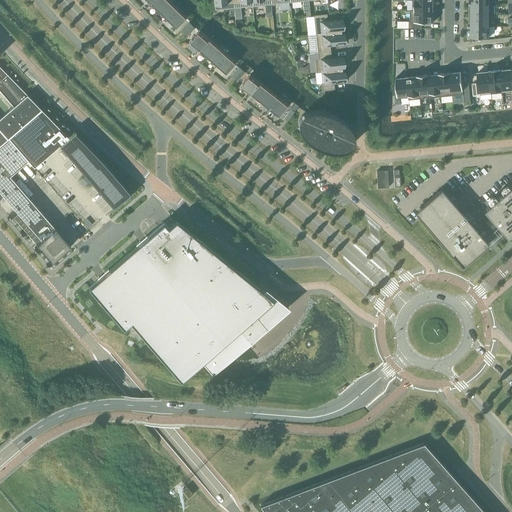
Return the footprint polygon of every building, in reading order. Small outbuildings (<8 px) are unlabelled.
[(169,0),(168,0),(152,0),(149,3),(158,12),(169,0)] [(158,12),(167,20),(178,9),(169,0),(158,12)] [(213,0),(215,10),(234,8),(233,0),(213,0)] [(233,0),(234,8),(253,6),(251,0),(233,0)] [(413,11),(433,11),(433,0),(412,0),(413,10),(413,11)] [(471,5),(471,15),(489,15),(489,5),(471,4),(471,5)] [(187,17),(178,9),(167,20),(175,29),(187,17)] [(409,28),(422,28),(422,22),(434,22),(434,21),(433,21),(433,11),(413,11),(413,10),(410,10),(410,21),(409,21),(409,28)] [(342,19),(327,21),(327,14),(314,15),(316,34),(343,32),(343,30),(342,20),(342,19)] [(471,15),(471,25),(471,26),(489,26),(489,15),(471,15)] [(489,37),(489,26),(471,26),(471,25),(468,25),(468,37),(475,37),(475,38),(477,38),(477,37),(480,37),(480,38),(482,38),(482,37),(489,37)] [(198,50),(209,38),(199,30),(189,42),(198,50)] [(316,34),(318,53),(331,52),(330,46),(345,44),(344,43),(344,44),(343,34),(343,33),(344,33),(343,33),(343,32),(316,34)] [(218,46),(209,38),(198,50),(207,58),(218,46)] [(227,54),(218,46),(207,58),(216,66),(227,54)] [(317,73),(322,72),(343,69),(344,69),(344,68),(344,67),(342,57),(343,57),(331,58),(331,52),(318,53),(318,59),(315,60),(317,73)] [(216,66),(225,74),(236,62),(227,54),(216,66)] [(0,91),(13,107),(0,118),(0,129),(7,139),(8,138),(41,110),(41,109),(0,66),(0,91)] [(322,72),(323,83),(321,84),(322,91),(335,90),(334,83),(346,82),(346,81),(345,82),(345,81),(344,71),(344,69),(343,69),(322,72)] [(500,70),(502,93),(511,91),(511,77),(511,69),(500,70)] [(500,70),(489,71),(491,94),(502,93),(500,70)] [(450,73),(452,95),(463,94),(464,94),(463,91),(463,87),(462,83),(461,71),(461,72),(450,73)] [(489,71),(478,72),(480,95),(491,94),(489,71)] [(442,97),(452,95),(450,73),(450,72),(439,73),(439,74),(442,97)] [(250,74),(240,86),(249,94),(259,81),(250,74)] [(417,76),(418,76),(420,99),(431,98),(429,75),(429,74),(417,76)] [(429,75),(431,98),(442,97),(439,74),(429,75)] [(417,76),(407,77),(409,97),(409,98),(409,100),(420,99),(418,76),(417,76)] [(401,98),(409,98),(409,97),(407,77),(396,78),(397,89),(395,89),(396,104),(401,103),(401,98)] [(259,81),(249,94),(259,102),(269,89),(259,81)] [(278,97),(269,89),(259,102),(268,109),(278,97)] [(278,97),(268,109),(278,117),(288,104),(278,97)] [(35,168),(60,147),(114,210),(131,195),(102,161),(73,134),(68,138),(41,110),(8,138),(28,160),(35,168)] [(353,141),(354,140),(354,139),(354,137),(354,136),(354,135),(353,134),(353,132),(352,132),(352,130),(351,129),(350,128),(350,127),(349,126),(348,126),(348,125),(347,124),(346,124),(346,123),(344,121),(343,121),(342,120),(341,119),(340,119),(340,118),(339,118),(338,117),(337,117),(336,116),(333,115),(330,114),(328,113),(326,112),(324,112),(323,111),(321,111),(319,111),(317,111),(315,111),(313,111),(311,111),(309,112),(307,112),(305,113),(304,114),(303,114),(302,115),(301,116),(300,117),(299,118),(298,120),(298,122),(298,123),(298,124),(298,125),(298,126),(298,128),(299,129),(299,130),(299,131),(300,131),(300,132),(301,133),(301,134),(302,134),(302,135),(303,136),(303,137),(304,137),(305,138),(305,139),(306,139),(306,140),(307,140),(308,141),(309,142),(310,143),(311,143),(312,144),(313,144),(313,145),(314,145),(316,146),(317,146),(317,147),(318,147),(319,147),(320,148),(322,149),(323,149),(324,149),(324,150),(325,150),(326,150),(327,150),(328,150),(328,151),(329,151),(330,151),(331,151),(332,151),(333,151),(334,151),(335,151),(336,151),(337,151),(339,151),(341,151),(344,150),(345,150),(347,149),(348,149),(349,148),(350,147),(351,146),(351,145),(352,144),(353,143),(353,142),(353,141)] [(7,139),(0,145),(0,192),(19,214),(14,218),(51,261),(52,262),(71,246),(10,176),(28,160),(8,138),(7,139)] [(388,170),(376,171),(377,188),(388,188),(388,170)] [(511,186),(483,211),(507,238),(511,233),(511,186)] [(441,189),(414,212),(431,232),(453,257),(462,267),(488,244),(464,215),(458,209),(441,189)] [(97,281),(88,288),(93,293),(124,329),(131,323),(143,337),(181,380),(202,362),(211,373),(231,356),(253,336),(256,334),(266,326),(265,326),(256,315),(274,300),(206,245),(197,238),(176,221),(168,228),(164,223),(159,227),(148,236),(97,281)] [(265,511),(484,511),(423,443),(260,505),(265,511)] [(177,494),(183,502),(193,494),(186,487),(177,494)]
